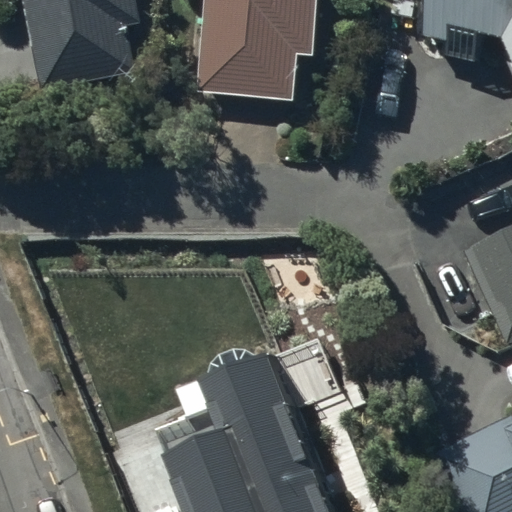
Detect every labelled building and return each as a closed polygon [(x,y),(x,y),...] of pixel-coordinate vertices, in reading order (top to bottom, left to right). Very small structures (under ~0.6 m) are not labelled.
[(28,0),(45,92),(142,74),(134,31),(146,29),(140,0),(28,0)] [(209,0),(201,93),(303,101),(307,56),(319,57),(323,0),(209,0)] [(511,0),(436,0),(441,1),(431,41),(454,47),(451,59),(482,67),(488,43),(511,49),(511,0)] [(511,234),(466,254),(505,347),(511,343),(511,234)] [(337,511),(282,366),(210,393),(219,415),(163,436),(192,511),(337,511)] [(511,511),(511,424),(451,450),(477,511),(511,511)]
